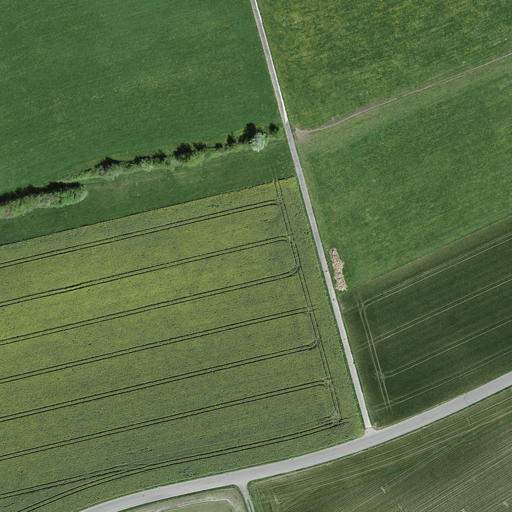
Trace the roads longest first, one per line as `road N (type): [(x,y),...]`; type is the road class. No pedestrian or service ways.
road 1 (track): [(253,0),(371,440)]
road 2 (unclassified): [(511,379),(301,463),(97,511)]
